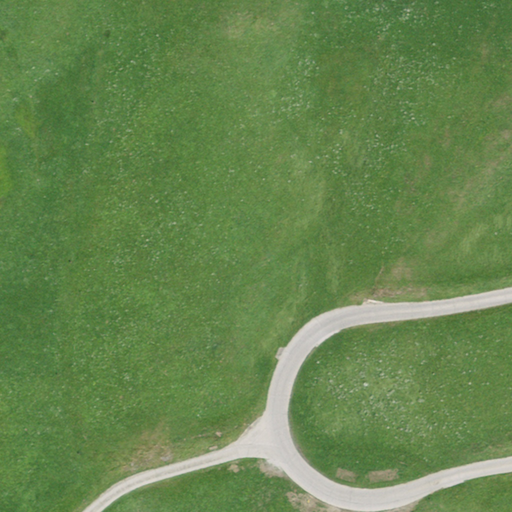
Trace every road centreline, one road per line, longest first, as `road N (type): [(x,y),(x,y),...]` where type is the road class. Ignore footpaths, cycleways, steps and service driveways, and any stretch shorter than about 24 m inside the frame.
road 1 (unclassified): [(511,466),(375,501),(295,476),(280,435),(277,379),(307,338),(355,316),(511,294)]
road 2 (track): [(280,435),(135,479),(93,511)]
